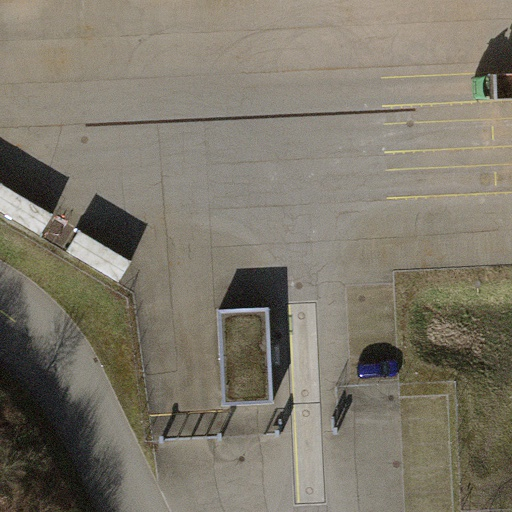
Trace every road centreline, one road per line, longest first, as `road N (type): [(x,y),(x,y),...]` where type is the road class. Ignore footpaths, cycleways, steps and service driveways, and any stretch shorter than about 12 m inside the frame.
road 1 (unknown): [(388,511),(364,287),(331,207),(308,185),(267,172),(75,156)]
road 2 (unclassified): [(0,305),(37,331),(69,375),(138,511)]
